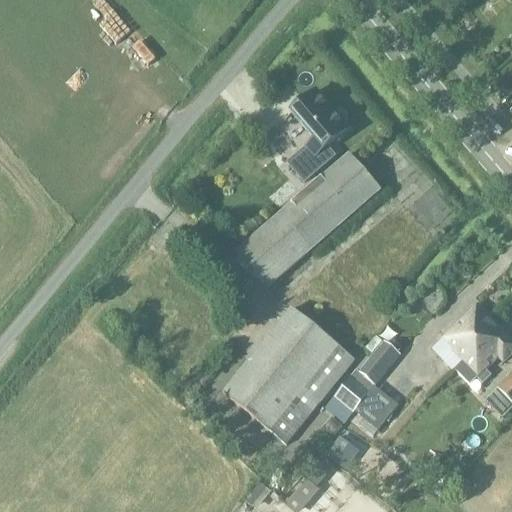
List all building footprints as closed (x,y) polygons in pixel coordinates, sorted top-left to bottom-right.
[(305,150),(287,165),(304,184),(334,157),(327,148),(347,131),(314,93),(290,115),(313,142),(307,148),(305,150)] [(294,206),(280,217),(238,254),(269,290),(311,253),(381,192),(351,156),(323,180),(323,179),(292,205),(294,206)] [(461,364),(486,341),(477,331),(490,319),(476,304),(442,338),(452,350),(450,352),(461,364)] [(291,312),(222,396),(284,447),(353,363),(291,312)] [(461,364),(454,371),(470,387),(477,380),(483,386),(491,377),(485,370),(497,359),(503,364),(511,355),(511,341),(490,319),(477,331),(486,341),(461,364)] [(366,350),(372,355),(383,343),(376,338),(366,350)] [(383,345),(358,375),(355,373),(325,410),(344,426),(400,358),(383,345)] [(511,375),(498,390),(511,404),(511,375)] [(330,419),(321,429),(332,438),(341,428),(330,419)] [(437,484),(445,491),(451,484),(444,477),(437,484)]
